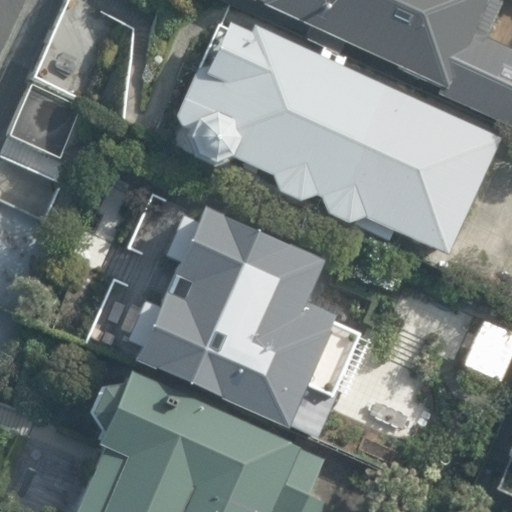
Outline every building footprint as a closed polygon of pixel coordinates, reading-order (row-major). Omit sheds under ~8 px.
[(248,0),(511,119),(511,48),(477,32),(491,0),(248,0)] [(497,140),(226,22),(174,130),(181,154),(194,162),(213,166),(228,162),(267,180),(272,192),(291,201),(310,199),(318,201),(321,216),(336,225),(345,224),(354,221),(444,257),(497,140)] [(8,133),(53,153),(77,100),(32,80),(8,133)] [(0,151),(0,203),(54,228),(81,166),(53,153),(8,133),(0,151)] [(97,173),(61,254),(107,275),(143,194),(97,173)] [(317,259),(179,202),(115,356),(282,425),(288,411),(397,455),(418,405),(311,361),(333,308),(302,295),(317,259)] [(0,304),(16,311),(45,247),(54,228),(0,203),(0,304)] [(511,356),(511,307),(464,287),(432,364),(498,391),(511,356)] [(0,346),(16,311),(0,304),(0,346)] [(283,440),(127,376),(97,386),(83,415),(93,444),(60,511),(319,511),(329,490),(317,486),(330,459),(283,440)] [(511,420),(497,455),(511,461),(511,420)]
